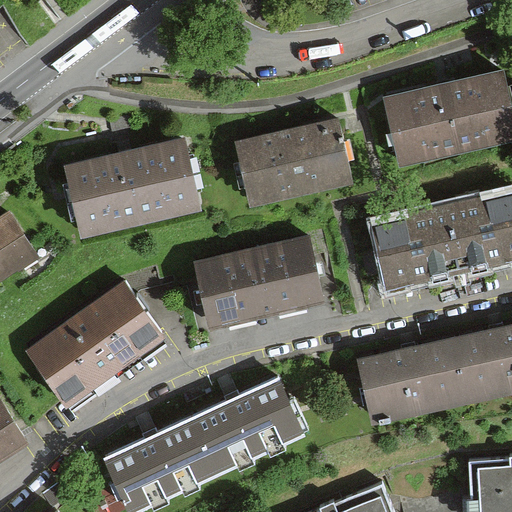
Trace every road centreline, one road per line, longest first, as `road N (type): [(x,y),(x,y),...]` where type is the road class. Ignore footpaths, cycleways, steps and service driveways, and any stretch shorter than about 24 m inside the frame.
road 1 (residential): [(0,495),(123,392),(203,356),(511,288)]
road 2 (residential): [(266,53),(347,42),(461,0)]
road 3 (residential): [(107,20),(123,38),(170,57),(241,62),(266,53)]
road 4 (secondary): [(107,20),(0,100)]
